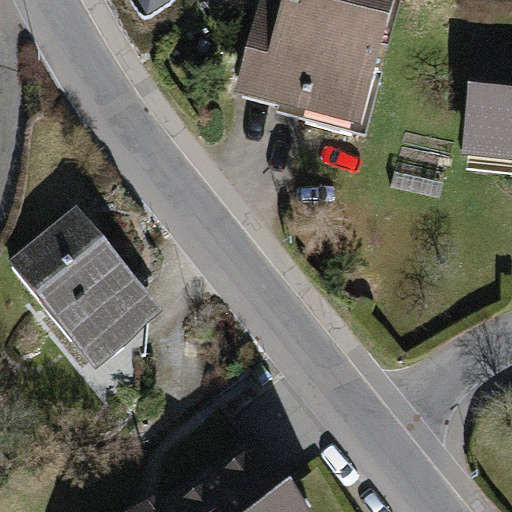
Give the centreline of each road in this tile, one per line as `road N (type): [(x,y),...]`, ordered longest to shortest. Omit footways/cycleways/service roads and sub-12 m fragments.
road 1 (residential): [(378,427),(41,13)]
road 2 (residential): [(0,164),(2,35),(41,13)]
road 3 (residential): [(378,427),(511,357)]
